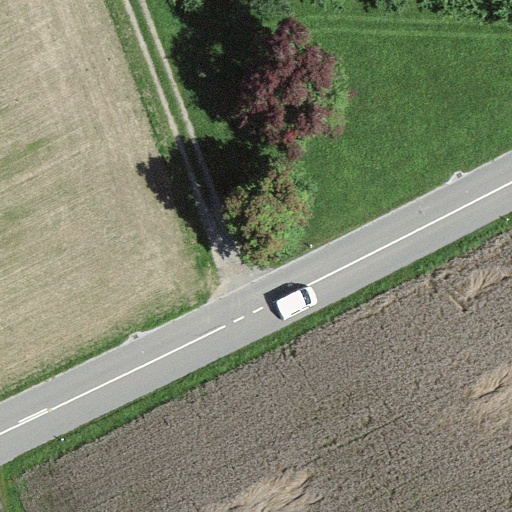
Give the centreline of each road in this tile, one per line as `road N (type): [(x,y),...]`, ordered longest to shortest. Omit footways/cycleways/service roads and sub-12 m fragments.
road 1 (tertiary): [(0,432),(511,181)]
road 2 (track): [(251,310),(133,0)]
